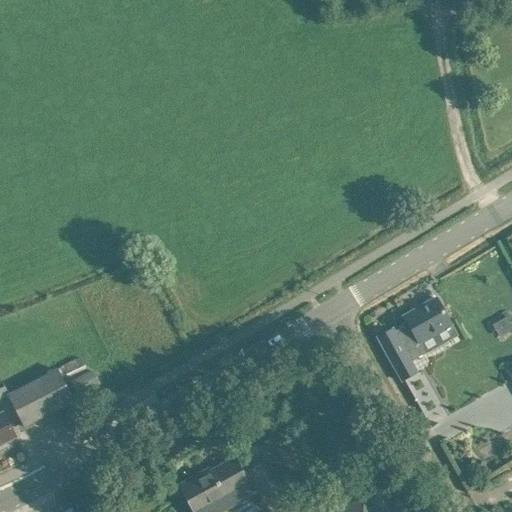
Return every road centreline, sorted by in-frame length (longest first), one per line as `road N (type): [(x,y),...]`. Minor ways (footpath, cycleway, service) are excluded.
road 1 (tertiary): [(0,507),(323,317)]
road 2 (unclassified): [(452,511),(323,317)]
road 3 (track): [(429,0),(451,127),(494,213)]
road 4 (tertiary): [(323,317),(511,202)]
